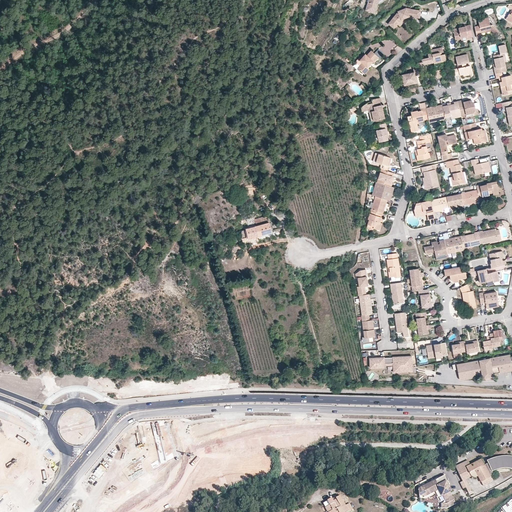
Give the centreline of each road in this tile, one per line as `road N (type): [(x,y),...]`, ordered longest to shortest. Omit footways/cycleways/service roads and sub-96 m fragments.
road 1 (primary): [(76,511),(140,458),(238,416),(511,413)]
road 2 (primary): [(511,405),(264,400),(191,419)]
road 3 (primary): [(191,419),(111,466),(62,511)]
road 4 (residential): [(391,104),(387,69),(451,13),(486,0)]
road 5 (residential): [(398,237),(408,179),(391,104)]
road 6 (track): [(96,0),(0,73)]
